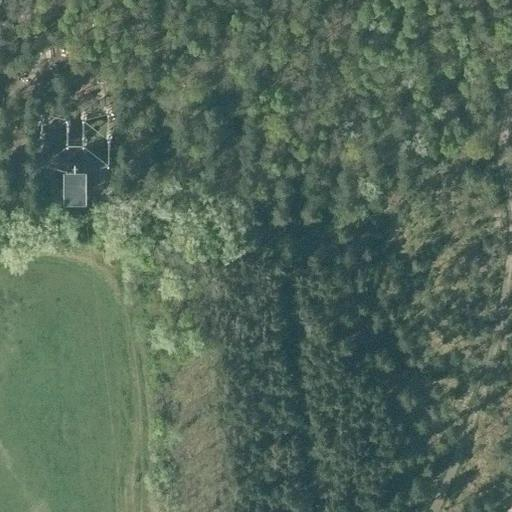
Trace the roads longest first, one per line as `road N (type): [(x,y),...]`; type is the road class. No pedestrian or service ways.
road 1 (unknown): [(511,241),(483,390),(432,511)]
road 2 (unknown): [(511,98),(499,147),(511,234)]
